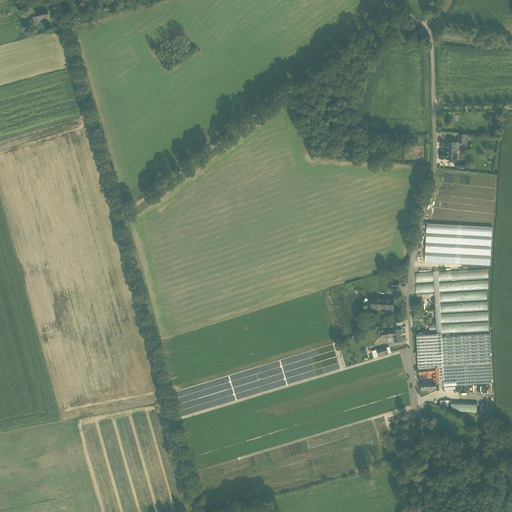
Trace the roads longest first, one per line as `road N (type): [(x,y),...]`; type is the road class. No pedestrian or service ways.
road 1 (unclassified): [(434,110),(432,179),(407,289),(416,419),(442,511)]
road 2 (unclassified): [(117,219),(400,4),(429,26)]
road 3 (unclassified): [(117,219),(196,511)]
road 4 (unclassified): [(57,2),(117,219)]
road 5 (track): [(497,511),(506,477),(452,453),(416,419)]
